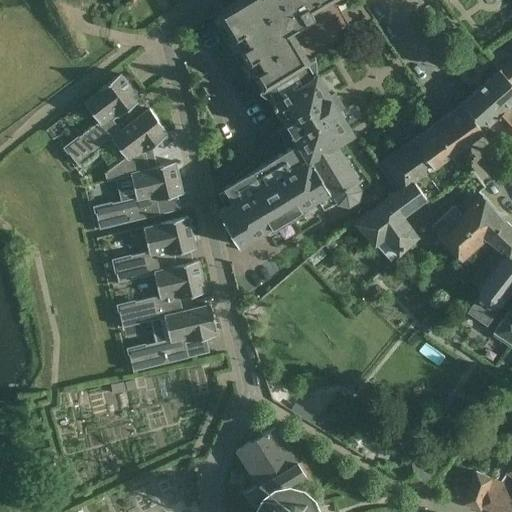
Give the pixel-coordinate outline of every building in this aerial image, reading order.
[(266,86),(307,62),(308,61),(290,31),(296,27),(299,31),(306,27),(306,21),(314,16),(310,11),(328,0),(237,0),(218,12),(263,87),(265,86),(266,86)] [(462,101),(482,129),(488,124),(511,102),(511,57),(464,100),(462,101)] [(351,133),(338,111),(343,107),(335,93),(329,96),(316,74),(314,74),(307,62),(266,86),(273,99),(272,100),(273,101),(271,102),(273,105),(275,104),(286,122),(285,122),(286,123),(276,129),(284,142),(294,137),(299,146),(307,159),(335,142),(351,133)] [(119,73),(97,90),(98,91),(84,102),(99,121),(64,147),(78,165),(112,139),(111,139),(121,131),(121,130),(113,120),(139,99),(119,73)] [(453,108),(447,112),(443,115),(424,129),(382,160),(394,176),(402,188),(402,189),(414,181),(451,153),(453,152),(467,141),(468,141),(473,137),(479,133),(479,132),(483,130),(482,129),(462,101),(459,103),(459,104),(458,104),(453,108)] [(511,102),(488,124),(511,148),(511,102)] [(165,130),(149,109),(121,130),(121,131),(111,139),(112,139),(125,157),(104,173),(106,181),(130,175),(130,174),(149,170),(148,167),(145,151),(166,135),(163,131),(165,130)] [(335,142),(307,159),(299,146),(295,148),(293,145),(224,186),(234,201),(218,210),(219,211),(216,213),(219,219),(221,218),(225,224),(223,226),(224,234),(223,234),(224,236),(225,236),(232,241),(234,240),(238,246),(238,245),(255,236),(266,229),(268,233),(308,209),(306,204),(316,198),(323,208),(334,201),(336,203),(347,205),(357,199),(359,189),(354,180),(356,179),(335,142)] [(159,214),(156,199),(182,193),(174,161),(148,167),(149,170),(130,174),(130,175),(135,197),(94,206),(99,228),(159,214)] [(481,228),(498,213),(478,190),(457,208),(454,205),(431,225),(447,245),(466,229),(475,238),(480,233),(477,230),(480,227),(481,228)] [(416,235),(388,198),(360,219),(359,217),(355,221),(379,247),(384,242),(395,255),(416,235)] [(466,229),(447,245),(460,260),(485,238),(501,250),(493,259),(498,263),(508,251),(510,253),(511,250),(511,226),(504,220),(498,213),(481,228),(480,227),(477,230),(480,233),(475,238),(466,229)] [(143,228),(149,251),(113,259),(118,282),(154,273),(153,272),(177,267),(176,265),(174,253),(195,248),(187,216),(160,222),(160,224),(143,228)] [(488,274),(478,286),(477,287),(477,288),(478,288),(463,307),(486,325),(497,311),(489,305),(502,304),(511,289),(511,255),(510,253),(508,251),(498,263),(488,274)] [(164,316),(183,311),(179,298),(205,292),(198,260),(176,265),(177,267),(153,272),(154,273),(159,295),(117,305),(122,327),(164,317),(164,316)] [(481,268),(470,281),(477,287),(478,286),(488,274),(481,268)] [(267,270),(246,287),(256,299),(277,283),(267,270)] [(511,302),(493,332),(511,344),(511,302)] [(183,311),(164,316),(164,317),(169,338),(127,348),(133,370),(188,357),(184,342),(215,335),(214,330),(216,330),(210,304),(182,311),(183,311)] [(124,381),(111,383),(113,393),(126,390),(124,381)] [(305,408),(300,415),(314,424),(318,417),(305,408)] [(235,450),(257,486),(246,493),(253,506),(255,505),(267,510),(267,511),(303,511),(304,511),(304,510),(303,509),(303,508),(303,507),(302,506),(302,504),(301,503),(300,502),(299,501),(299,500),(298,499),(297,499),(296,498),(295,497),(294,497),(292,496),(291,496),(290,495),(289,495),(288,495),(286,495),(285,495),(284,495),(282,495),(281,495),(280,495),(279,496),(278,496),(276,497),(275,498),(274,498),(273,499),(272,500),(272,501),(267,498),(304,476),(305,475),(275,426),(235,450)] [(52,457),(40,460),(40,463),(42,469),(55,466),(53,459),(52,457)] [(440,477),(411,461),(401,479),(431,495),(440,477)] [(511,465),(500,481),(511,486),(511,465)] [(479,508),(486,489),(491,477),(476,471),(469,490),(457,485),(455,488),(452,501),(463,505),(464,503),(479,508)] [(481,505),(502,511),(511,511),(511,486),(500,481),(496,479),(491,477),(486,489),(479,508),(480,508),(481,505)]
